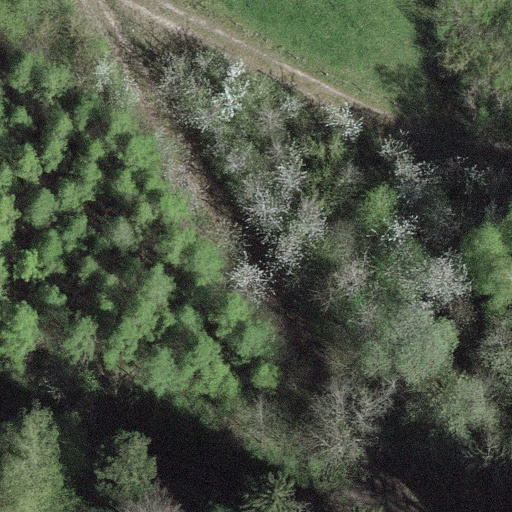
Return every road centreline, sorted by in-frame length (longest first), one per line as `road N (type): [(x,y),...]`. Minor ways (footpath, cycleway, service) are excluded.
road 1 (track): [(90,0),(422,510)]
road 2 (track): [(0,410),(422,510)]
